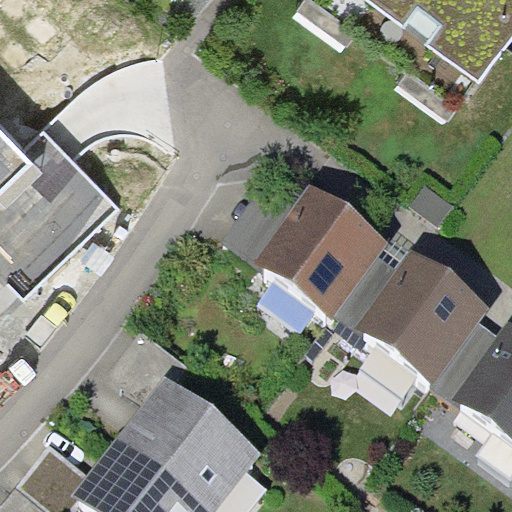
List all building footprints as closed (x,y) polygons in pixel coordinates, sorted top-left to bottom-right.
[(511,16),(511,0),(299,0),(299,1),(447,108),(511,16)] [(0,191),(33,159),(0,125),(0,191)] [(310,220),(257,291),(325,341),(378,270),(310,220)] [(413,292),(361,363),(429,413),(481,342),(413,292)] [(511,368),(502,361),(450,432),(511,477),(511,368)] [(160,394),(116,448),(197,511),(220,511),(255,468),(160,394)] [(197,511),(116,448),(71,506),(77,511),(197,511)]
